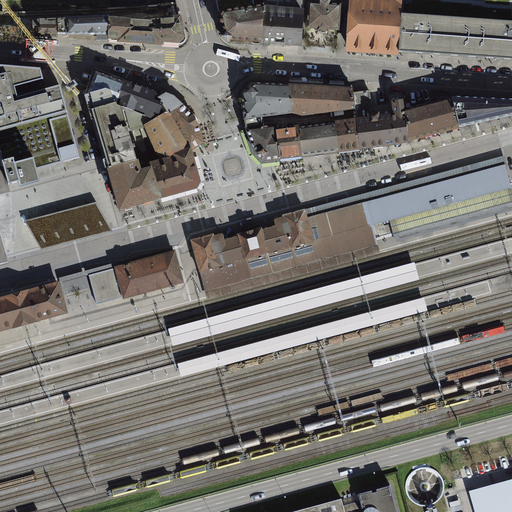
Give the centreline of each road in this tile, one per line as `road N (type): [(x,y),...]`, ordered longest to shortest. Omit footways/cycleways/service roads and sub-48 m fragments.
road 1 (residential): [(506,138),(0,272)]
road 2 (primary): [(185,511),(511,424)]
road 3 (tertiary): [(511,80),(256,62),(227,67)]
road 4 (residential): [(0,48),(191,68)]
